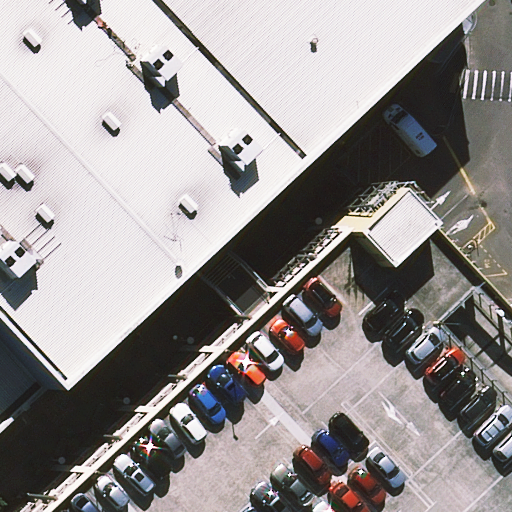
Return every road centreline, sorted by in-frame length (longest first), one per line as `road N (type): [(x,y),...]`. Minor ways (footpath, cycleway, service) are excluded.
road 1 (unknown): [(93,511),(208,407),(259,348),(292,330),(336,332),(374,357),(421,410)]
road 2 (unknown): [(327,511),(421,410)]
road 3 (unknown): [(421,410),(511,504)]
